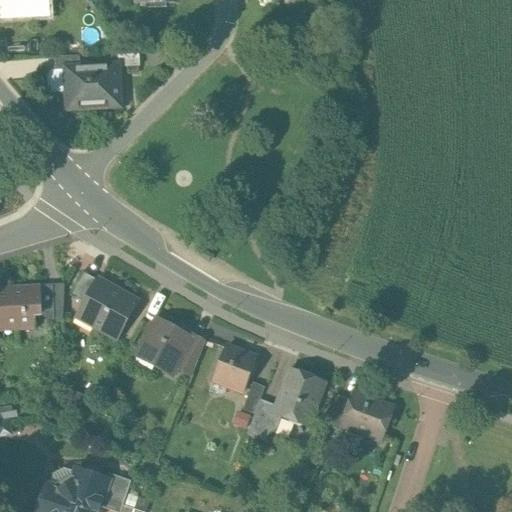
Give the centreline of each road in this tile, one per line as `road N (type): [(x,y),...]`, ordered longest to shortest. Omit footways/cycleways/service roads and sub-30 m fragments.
road 1 (tertiary): [(446,371),(283,316),(201,275),(79,180)]
road 2 (residential): [(79,180),(226,31),(229,0)]
road 3 (residential): [(446,371),(401,511)]
